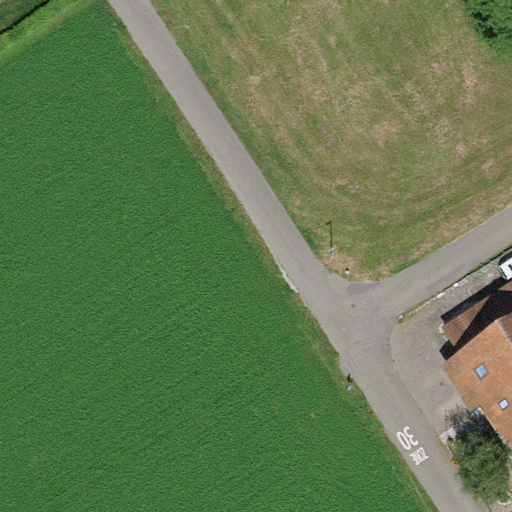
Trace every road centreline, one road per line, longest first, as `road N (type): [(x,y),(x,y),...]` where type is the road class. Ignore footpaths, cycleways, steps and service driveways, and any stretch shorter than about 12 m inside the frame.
road 1 (residential): [(119,0),(335,331)]
road 2 (residential): [(335,331),(455,511)]
road 3 (residential): [(335,331),(511,218)]
